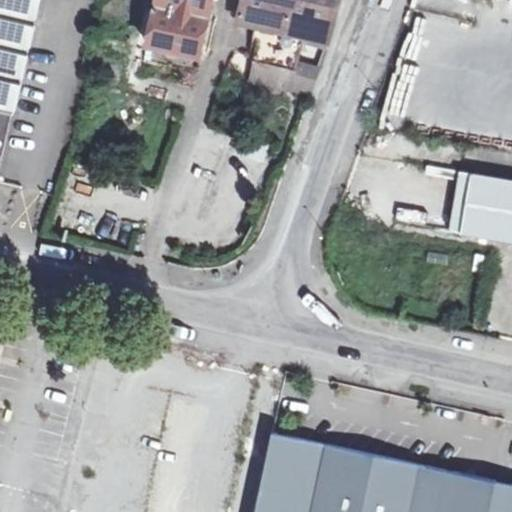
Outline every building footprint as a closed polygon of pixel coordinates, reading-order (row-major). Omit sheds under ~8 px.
[(37,0),(0,0),(0,113),(10,115),(37,0)] [(155,0),(154,8),(207,20),(211,0),(155,0)] [(293,72),(293,70),(302,35),(326,40),(335,0),(242,0),(237,20),(256,24),(253,38),(258,40),(253,62),(293,72)] [(146,45),(198,57),(207,20),(154,8),(146,45)] [(293,70),(293,72),(285,91),(311,96),(317,78),(293,70)] [(478,175),(464,172),(454,230),(469,232),(478,175)] [(511,240),(511,180),(478,175),(469,232),(511,240)] [(511,511),(511,479),(490,474),(274,428),(255,511),(511,511)]
